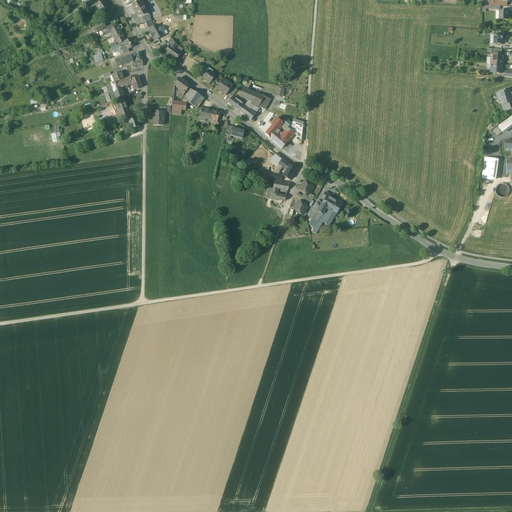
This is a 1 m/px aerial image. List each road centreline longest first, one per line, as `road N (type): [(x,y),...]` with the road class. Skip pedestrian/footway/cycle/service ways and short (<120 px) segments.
road 1 (track): [(0,324),(423,262),(436,250)]
road 2 (tertiary): [(146,50),(287,157),(430,247),(511,267)]
road 3 (track): [(511,180),(488,182),(455,257),(370,511)]
road 4 (track): [(145,131),(142,303)]
road 5 (track): [(316,0),(300,164)]
road 6 (track): [(0,76),(123,9)]
